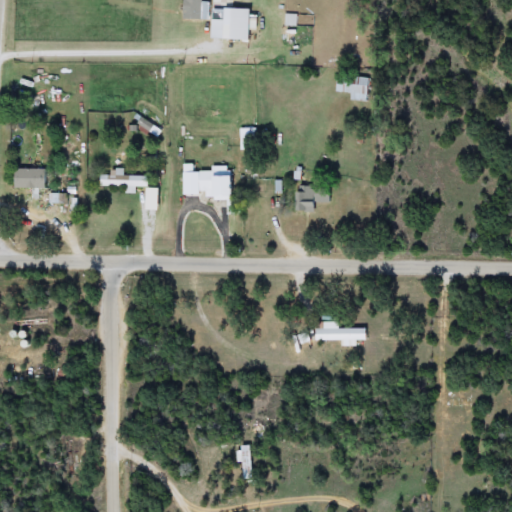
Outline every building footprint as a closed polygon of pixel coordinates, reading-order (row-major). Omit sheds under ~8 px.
[(210,20),(186,20),(186,0),(205,0),(205,2),(210,2),(210,20)] [(256,8),(256,41),(235,41),(235,8),(256,8)] [(370,76),(370,94),(339,94),(339,76),(370,76)] [(48,168),(48,189),(18,189),(18,168),(48,168)] [(202,200),(202,171),(237,171),(237,200),(202,200)] [(151,176),(150,188),(138,188),(138,194),(129,193),(129,188),(102,187),(103,172),(127,173),(127,175),(151,176)] [(334,186),(334,203),(319,203),(319,213),(298,213),(298,186),(334,186)] [(369,329),(369,340),(320,340),(320,329),(369,329)] [(308,357),(291,364),(283,342),(300,336),(308,357)]
